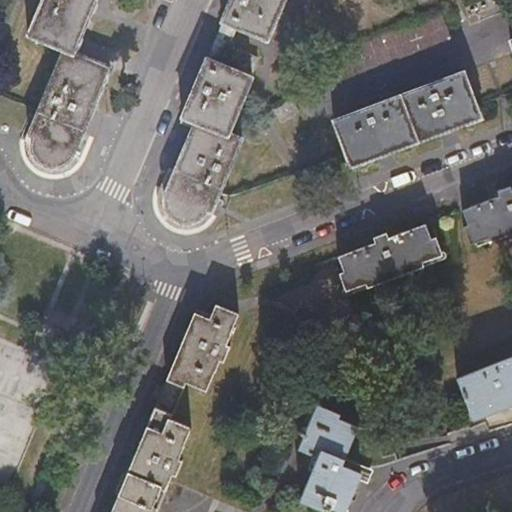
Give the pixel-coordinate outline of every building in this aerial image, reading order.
[(96,0),(44,0),(29,38),(64,53),(73,56),(96,0)] [(225,26),(239,31),(269,43),(287,0),(234,0),(224,25),(225,26)] [(210,64),(223,69),(239,31),(225,26),(210,64)] [(73,56),(64,53),(29,136),(33,137),(33,138),(32,141),(31,145),(32,149),(33,153),(35,156),(37,159),(39,162),(43,164),(46,166),(50,167),(54,167),(58,167),(61,166),(65,164),(68,162),(71,159),(109,72),(73,56)] [(196,123),(230,137),(252,81),(223,69),(210,64),(207,63),(185,119),(196,123)] [(416,145),(482,120),(465,75),(399,100),(416,145)] [(353,169),(416,145),(399,100),(335,124),(353,169)] [(209,211),(214,213),(242,142),(230,137),(196,123),(169,187),(167,190),(166,194),(165,198),(166,202),(166,206),(168,210),(170,213),(172,217),(176,219),(179,221),(183,222),(187,223),(191,223),(195,222),(199,221),(202,219),(205,216),(208,213),(209,211)] [(496,200),(464,212),(470,228),(465,229),(471,246),(492,238),(493,243),(511,235),(511,189),(500,193),(502,201),(496,203),(496,200)] [(370,248),(338,260),(343,273),(339,275),(346,293),(365,285),(367,289),(423,268),(422,264),(443,257),(437,239),(431,240),(426,227),(388,241),(388,236),(374,242),(376,249),(371,251),(370,248)] [(197,312),(169,379),(187,387),(190,381),(209,389),(221,360),(227,362),(233,347),(228,345),(240,315),(219,305),(214,319),(197,312)] [(511,358),(459,378),(476,421),(511,406),(511,358)] [(324,452),(345,460),(358,427),(340,419),(341,416),(319,406),(300,450),(321,459),(324,452)] [(125,483),(164,499),(174,475),(180,477),(186,462),(180,459),(193,429),(173,421),(176,416),(157,408),(125,483)] [(324,452),(321,459),(303,501),(325,511),(326,508),(332,511),(333,508),(342,511),(347,511),(364,474),(343,465),(345,460),(324,452)] [(125,483),(113,511),(158,511),(164,499),(125,483)]
